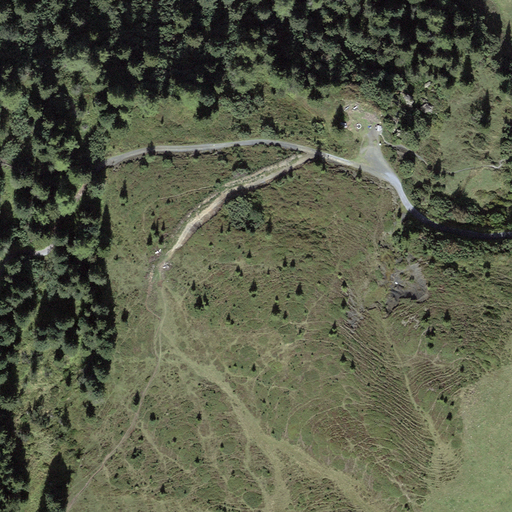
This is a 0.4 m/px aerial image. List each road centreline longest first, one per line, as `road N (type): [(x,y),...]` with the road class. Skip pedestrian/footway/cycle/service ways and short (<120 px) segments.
road 1 (track): [(309,151),(264,138),(105,161),(49,247),(15,256),(0,270)]
road 2 (track): [(367,168),(440,229),(511,235)]
road 3 (track): [(233,188),(189,217),(151,286)]
